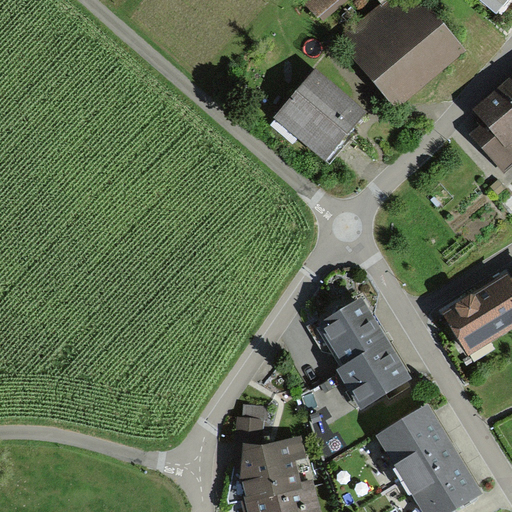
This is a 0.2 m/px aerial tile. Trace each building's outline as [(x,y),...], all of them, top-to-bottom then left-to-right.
[(303,0),(301,2),(318,22),(343,0),(303,0)] [(422,0),(389,0),(338,42),(396,111),(467,53),(422,0)] [(368,116),(315,72),(272,123),(326,167),(368,116)] [(511,80),(502,89),(511,99),(511,80)] [(511,99),(502,89),(472,115),(483,128),(472,138),(505,175),(511,168),(511,99)] [(491,288),(443,318),(469,360),(511,332),(511,282),(511,283),(508,278),(491,288)] [(380,330),(363,301),(316,329),(342,371),(337,374),(361,415),(413,384),(397,358),(380,330)] [(230,479),(240,479),(241,455),(264,456),(265,424),(270,425),(271,406),(241,404),(240,419),(233,419),(230,479)] [(429,407),(375,439),(418,511),(461,511),(484,499),(429,407)] [(248,511),(320,511),(311,482),(300,486),(293,462),(305,458),(300,442),(265,450),(264,456),(241,455),(240,479),(241,481),(248,511)]
